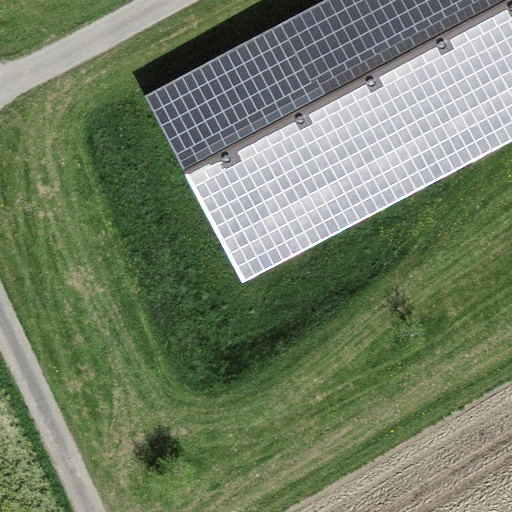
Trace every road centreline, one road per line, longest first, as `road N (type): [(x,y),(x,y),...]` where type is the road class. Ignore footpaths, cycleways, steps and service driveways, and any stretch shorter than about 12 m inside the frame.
road 1 (unclassified): [(0,313),(93,511)]
road 2 (unclassified): [(0,91),(171,0)]
